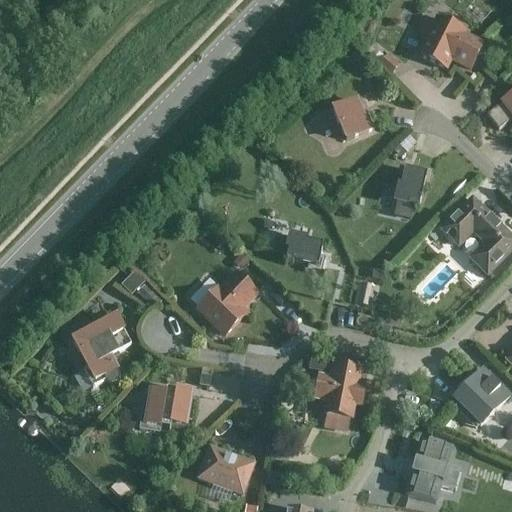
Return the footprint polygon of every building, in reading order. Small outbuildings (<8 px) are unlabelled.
[(455,63),(470,71),(482,47),(462,37),(464,33),(438,20),(419,57),(445,70),(452,57),(456,60),(455,63)] [(362,68),(369,62),(363,56),(356,63),(362,68)] [(385,61),(380,70),(390,78),(396,69),(385,61)] [(511,96),(487,117),(498,132),(511,120),(511,96)] [(346,143),(373,131),(366,114),(362,116),(356,103),(333,112),(346,143)] [(408,209),(408,207),(420,209),(424,187),(430,188),(433,173),(417,170),(416,174),(404,172),(401,188),(397,187),(393,206),(408,209)] [(511,251),(511,242),(472,203),(442,233),(458,248),(473,233),(486,247),(472,261),(487,277),(511,251)] [(288,251),(286,263),(308,268),(306,273),(321,276),(325,261),(320,260),(323,247),(307,244),(308,241),(288,236),(284,250),(288,251)] [(241,271),(249,263),(243,257),(235,265),(241,271)] [(373,281),(382,283),(383,275),(374,273),(373,281)] [(255,295),(236,276),(220,293),(218,290),(197,311),(225,338),(245,317),(237,309),(240,305),(243,308),(255,295)] [(132,296),(143,285),(134,277),(124,288),(132,296)] [(117,321),(100,330),(73,344),(87,370),(83,373),(92,390),(102,385),(103,386),(104,387),(105,388),(107,389),(108,390),(110,390),(112,390),(113,389),(115,389),(116,388),(117,386),(118,385),(119,383),(119,382),(119,380),(119,378),(119,377),(118,375),(109,359),(131,348),(117,321)] [(360,394),(363,395),(364,389),(358,387),(361,374),(333,369),(331,380),(319,378),(315,402),(326,404),(324,416),(326,416),(350,421),(352,421),(354,407),(360,408),(361,402),(359,401),(360,394)] [(482,372),(468,386),(465,383),(450,398),(462,411),(459,414),(468,423),(472,420),(480,429),(510,399),(482,372)] [(211,379),(201,378),(200,387),(209,389),(211,379)] [(166,392),(165,398),(150,395),(148,411),(143,410),(139,432),(160,436),(161,430),(170,432),(171,427),(185,429),(191,396),(166,392)] [(348,433),(350,421),(326,416),(324,428),(348,433)] [(437,506),(452,452),(423,444),(408,497),(437,506)] [(227,456),(209,450),(198,481),(242,498),(254,467),(237,460),(236,459),(235,460),(228,457),(227,456)] [(266,474),(264,486),(280,489),(281,476),(266,474)]
